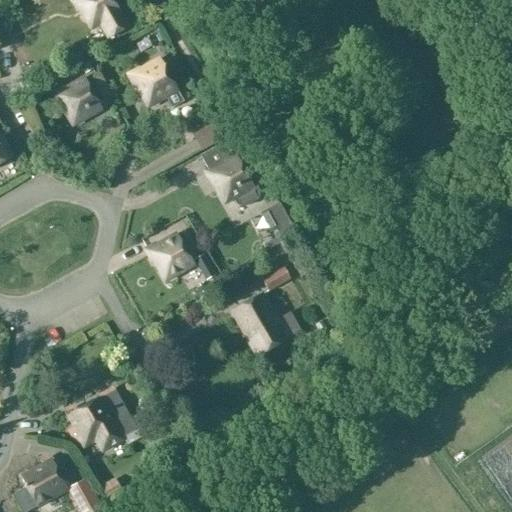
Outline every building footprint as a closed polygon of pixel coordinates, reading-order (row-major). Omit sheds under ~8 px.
[(128,28),(120,13),(112,0),(73,0),(80,10),(83,8),(95,28),(101,25),(110,39),(128,28)] [(0,49),(9,44),(0,26),(0,49)] [(160,61),(131,77),(137,88),(140,86),(152,106),(177,92),(160,61)] [(88,62),(82,66),(87,74),(94,69),(88,62)] [(85,79),(56,95),(62,106),(65,104),(77,124),(102,110),(85,79)] [(179,100),(169,108),(180,122),(190,114),(179,100)] [(0,165),(13,159),(0,135),(0,126),(2,126),(0,121),(0,165)] [(213,121),(191,133),(201,152),(223,140),(213,121)] [(199,159),(207,173),(206,174),(212,185),(216,183),(228,202),(233,198),(237,206),(245,208),(258,200),(261,193),(255,183),(252,186),(235,158),(239,156),(230,140),(199,159)] [(167,281),(192,267),(174,237),(158,247),(157,247),(146,253),(152,264),(156,262),(167,281)] [(300,251),(289,257),(299,275),(301,279),(312,272),(300,251)] [(216,277),(204,255),(195,260),(207,282),(216,277)] [(269,293),(291,281),(284,268),(262,281),(269,293)] [(268,308),(262,297),(231,315),(257,359),(289,340),(301,333),(293,318),(290,314),(280,320),(272,306),(268,308)] [(69,418),(78,433),(71,436),(77,447),(83,443),(85,446),(96,440),(103,453),(123,442),(122,440),(137,432),(115,392),(69,418)] [(11,497),(20,511),(28,511),(36,507),(35,504),(55,493),(57,497),(67,491),(52,462),(21,479),(26,488),(11,497)] [(96,511),(102,509),(86,479),(84,481),(77,484),(67,490),(79,511),(96,511)]
